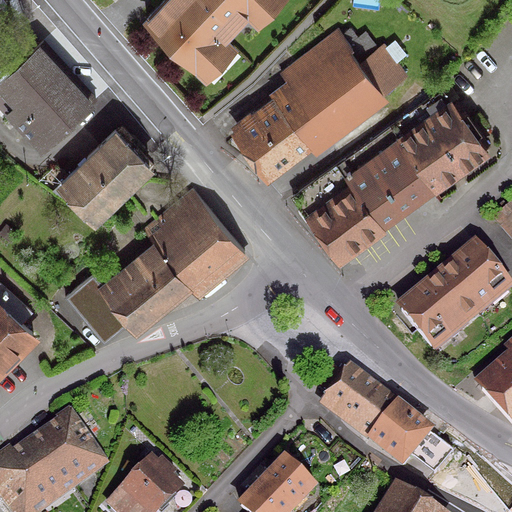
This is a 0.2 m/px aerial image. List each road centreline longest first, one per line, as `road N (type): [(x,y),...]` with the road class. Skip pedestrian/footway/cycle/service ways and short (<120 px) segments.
road 1 (tertiary): [(294,261),(63,0)]
road 2 (residential): [(240,304),(69,379),(0,425)]
road 3 (residential): [(466,511),(363,448),(309,398),(270,344)]
road 4 (tertiary): [(511,447),(409,378),(340,310)]
